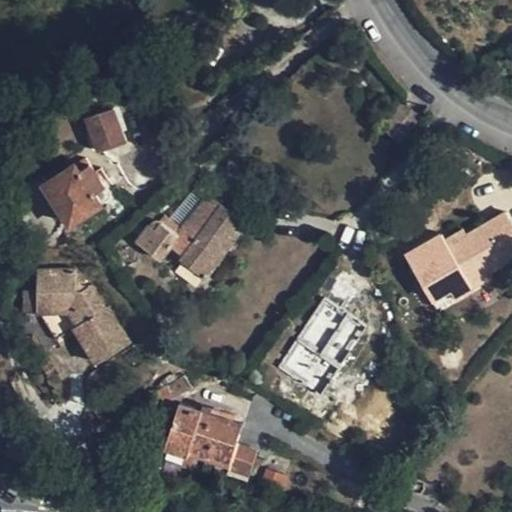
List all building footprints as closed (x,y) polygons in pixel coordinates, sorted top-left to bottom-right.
[(419,116),(401,101),(380,126),(399,141),(419,116)] [(89,115),(100,147),(125,139),(114,107),(103,111),(89,115)] [(45,181),(71,222),(102,204),(94,191),(103,183),(91,165),(81,171),(77,161),(45,181)] [(205,278),(230,243),(224,239),(233,227),(241,217),(208,193),(184,226),(167,214),(161,221),(151,222),(138,241),(161,258),(171,246),(185,257),(182,261),(205,278)] [(469,279),(484,270),(511,253),(511,221),(506,211),(448,245),(443,235),(407,255),(437,306),(473,286),(469,279)] [(239,232),(233,227),(224,239),(230,243),(239,232)] [(38,269),(38,292),(54,292),(54,311),(68,312),(71,313),(77,311),(83,321),(77,324),(74,326),(97,362),(131,342),(110,306),(105,308),(91,284),(85,287),(74,268),(38,269)] [(489,277),(484,270),(469,279),(473,286),(489,277)] [(38,310),(54,311),(54,292),(38,292),(38,310)] [(321,393),(364,322),(322,296),(279,367),(321,393)] [(71,313),(77,324),(83,321),(77,311),(71,313)] [(167,446),(230,467),(228,471),(248,478),(257,449),(237,442),(243,424),(179,404),(167,446)]
